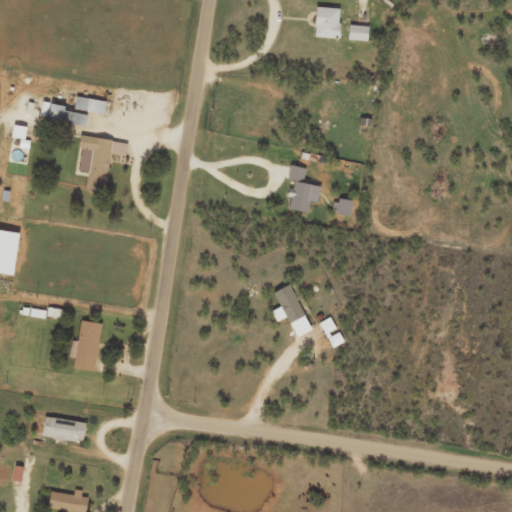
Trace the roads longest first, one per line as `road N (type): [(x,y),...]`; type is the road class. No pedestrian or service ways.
road 1 (residential): [(125,511),(202,0)]
road 2 (residential): [(143,411),(511,467)]
